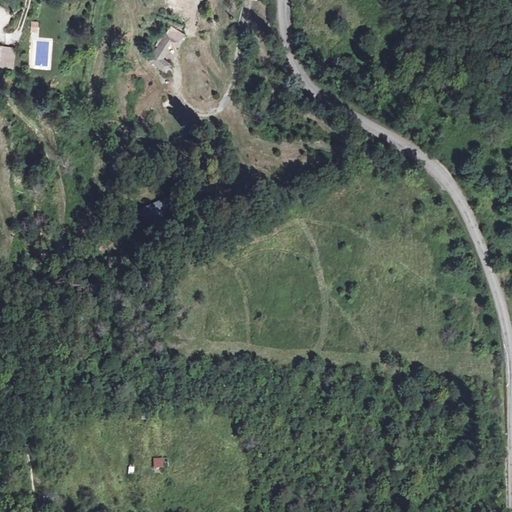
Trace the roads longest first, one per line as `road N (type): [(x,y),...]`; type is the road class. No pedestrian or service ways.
road 1 (tertiary): [(511,387),(502,313),(472,225),(445,177),(306,82),(292,61),(284,0)]
road 2 (track): [(0,391),(24,432),(37,511)]
